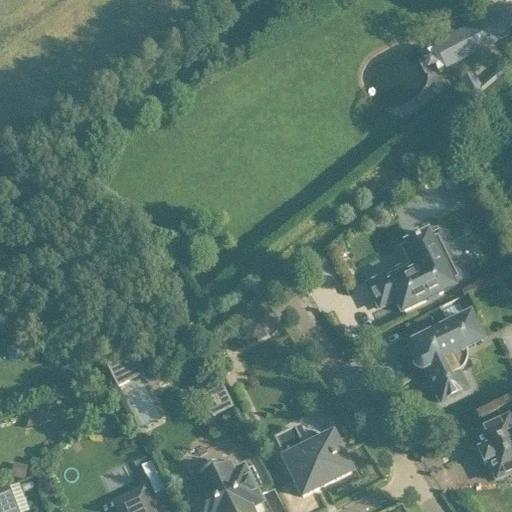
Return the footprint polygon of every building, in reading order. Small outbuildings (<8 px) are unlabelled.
[(221,0),(198,0),(204,10),(221,0)] [(450,34),(464,61),(511,38),(496,11),(450,34)] [(409,225),(453,203),(446,188),(413,203),(415,207),(403,213),(409,225)] [(412,274),(390,285),(386,278),(368,287),(380,311),(396,303),(402,315),(455,289),(453,285),(457,284),(459,280),(459,275),(457,271),(454,269),(449,268),(445,270),(438,254),(441,252),(444,248),(444,244),(442,240),(438,237),(434,237),(430,239),(428,235),(420,239),(418,236),(414,238),(415,241),(400,249),(412,274)] [(439,311),(432,315),(437,326),(445,322),(439,311)] [(415,365),(415,366),(416,368),(416,369),(418,370),(419,371),(420,372),(422,372),(424,372),(425,371),(442,405),(467,392),(458,375),(461,373),(463,371),(465,370),(465,368),(466,367),(467,365),(467,364),(468,362),(468,359),(468,357),(468,356),(467,352),(466,351),(483,343),(470,318),(413,346),(419,359),(418,360),(417,360),(416,362),(416,363),(415,365)] [(243,330),(248,341),(264,333),(259,322),(243,330)] [(145,376),(138,361),(104,362),(117,390),(145,376)] [(232,409),(221,387),(203,396),(214,418),(232,409)] [(44,409),(22,417),(27,430),(49,422),(44,409)] [(511,420),(509,422),(508,420),(507,420),(474,436),(475,437),(475,438),(481,450),(481,451),(482,453),(478,455),(485,468),(489,466),(490,469),(497,483),(511,475),(511,420)] [(274,440),(303,499),(352,475),(333,437),(306,451),(295,430),(274,440)] [(14,464),(11,478),(25,481),(28,467),(14,464)] [(250,511),(262,506),(244,470),(232,475),(229,468),(225,470),(223,466),(218,464),(213,464),(204,468),(201,472),(200,477),(202,482),(198,483),(202,491),(190,496),(197,511),(250,511)] [(0,511),(19,511),(9,488),(0,491),(0,511)] [(153,511),(143,492),(115,506),(117,511),(153,511)]
